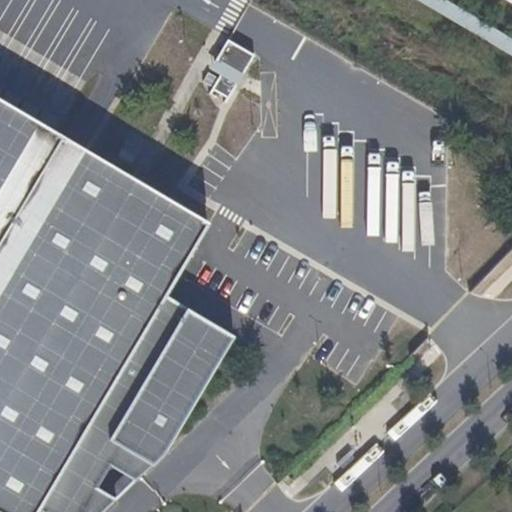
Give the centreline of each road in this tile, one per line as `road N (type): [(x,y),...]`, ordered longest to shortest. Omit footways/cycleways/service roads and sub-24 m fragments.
road 1 (unclassified): [(511,347),(328,511)]
road 2 (unclassified): [(382,511),(511,398)]
